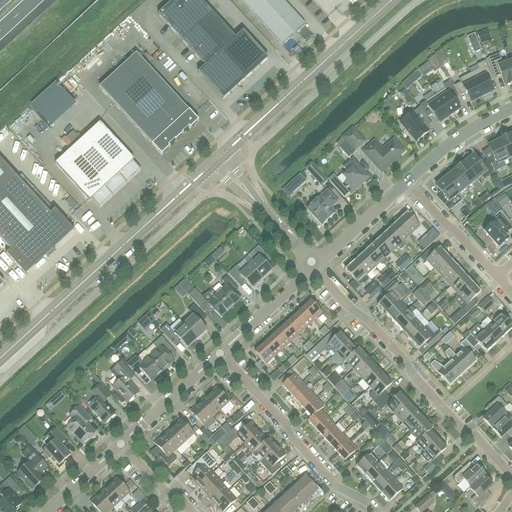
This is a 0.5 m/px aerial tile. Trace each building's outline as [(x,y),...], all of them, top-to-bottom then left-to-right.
[(173,0),(156,16),(204,68),(198,74),(222,100),(267,58),(243,33),(237,38),(202,0),(173,0)] [(282,0),(239,0),(282,45),(305,24),(282,0)] [(474,33),(467,37),(474,53),(481,50),(474,33)] [(78,79),(103,56),(95,48),(70,71),(78,79)] [(435,55),(441,64),(447,60),(441,51),(435,55)] [(165,58),(173,67),(179,62),(170,53),(165,58)] [(328,74),(347,57),(344,53),(324,69),(328,74)] [(152,145),(161,156),(170,148),(169,146),(175,141),(175,142),(183,134),(182,133),(188,128),(190,129),(199,121),(189,111),(188,111),(136,54),(99,88),(152,145)] [(495,77),(501,75),(505,86),(511,83),(511,69),(509,62),(503,64),(499,54),(488,58),(495,77)] [(428,62),(418,69),(423,77),(433,70),(434,71),(441,67),(434,56),(427,61),(428,62)] [(478,69),(470,73),(482,97),(483,97),(484,99),(490,95),(489,93),(493,91),(488,81),(492,79),(484,61),(476,65),(478,69)] [(470,73),(458,79),(460,82),(455,85),(461,95),(465,93),(470,103),(482,97),(470,73)] [(412,84),(407,78),(401,84),(406,90),(412,84)] [(445,88),(435,95),(449,116),(460,109),(454,100),(458,97),(449,81),(443,85),(445,88)] [(399,93),(403,98),(408,94),(404,89),(399,93)] [(386,100),(391,106),(401,97),(397,92),(394,95),(393,94),(386,100)] [(435,95),(419,105),(428,117),(432,114),(438,124),(449,116),(435,95)] [(431,124),(418,108),(413,112),(400,123),(415,142),(429,131),(426,128),(431,124)] [(21,116),(17,120),(24,128),(28,124),(21,116)] [(100,124),(56,165),(90,202),(91,200),(100,210),(141,171),(133,162),(134,161),(100,124)] [(342,137),(356,152),(366,142),(353,127),(342,137)] [(499,141),(508,159),(511,157),(511,140),(509,135),(499,141)] [(356,152),(342,137),(341,138),(340,140),(343,144),(339,147),(349,158),(356,152)] [(503,162),(508,159),(499,141),(488,146),(493,156),(487,160),(494,172),(505,166),(503,162)] [(400,155),(405,152),(402,149),(401,150),(393,142),(382,152),(374,143),(364,152),(381,170),(399,154),(400,155)] [(486,161),(480,165),(473,156),(464,163),(477,180),(482,176),(485,179),(493,172),(486,161)] [(24,169),(30,166),(25,157),(20,160),(24,169)] [(0,159),(0,239),(10,250),(6,254),(26,277),(27,276),(26,275),(73,231),(74,232),(75,232),(54,210),(50,214),(0,159)] [(342,184),(351,194),(364,182),(366,184),(372,178),(364,169),(362,170),(352,159),(343,167),(351,176),(342,184)] [(467,187),(477,180),(464,163),(454,171),(467,187)] [(327,180),(312,164),(305,169),(321,186),(327,180)] [(458,195),(467,187),(454,171),(445,178),(452,186),(458,195)] [(498,176),(494,185),(500,187),(504,179),(498,176)] [(452,186),(445,178),(436,186),(443,195),(438,200),(449,211),(453,207),(449,202),(453,198),(458,195),(452,186)] [(288,196),(294,191),(288,185),(283,190),(282,190),(288,196)] [(320,197),(307,208),(322,224),(335,213),(330,208),(336,202),(327,191),(320,197)] [(487,192),(479,198),(482,203),(491,197),(487,192)] [(504,193),(500,196),(496,198),(500,205),(508,199),(504,193)] [(477,199),(472,203),(476,208),(481,204),(477,199)] [(484,205),(493,215),(500,209),(492,199),(484,205)] [(471,212),(467,208),(461,213),(465,218),(471,212)] [(398,221),(411,234),(420,226),(407,212),(398,221)] [(483,232),(498,248),(508,239),(504,234),(510,229),(500,216),(492,221),(492,222),(483,232)] [(398,221),(389,229),(402,243),(411,234),(398,221)] [(402,243),(389,229),(380,237),(393,251),(402,243)] [(380,237),(371,245),(387,262),(384,259),(393,251),(380,237)] [(430,237),(421,245),(425,250),(434,241),(430,237)] [(371,245),(363,253),(375,267),(379,263),(381,265),(384,265),(387,262),(371,245)] [(249,266),(262,280),(272,271),(264,262),(269,257),(258,246),(248,255),(254,261),(249,266)] [(434,269),(448,257),(439,248),(434,252),(430,248),(420,258),(424,262),(426,260),(434,269)] [(363,253),(354,261),(369,277),(367,275),(375,267),(363,253)] [(209,258),(207,260),(209,263),(211,264),(215,260),(211,256),(209,258)] [(407,266),(412,262),(406,256),(401,260),(407,266)] [(448,257),(434,269),(442,278),(456,265),(448,257)] [(369,277),(354,261),(345,270),(357,283),(359,286),(361,284),(364,284),(369,280),(369,277)] [(400,273),(406,267),(401,261),(394,267),(400,273)] [(262,280),(249,266),(243,271),(237,265),(228,274),(239,285),(244,280),(252,289),(262,280)] [(464,274),(456,265),(442,278),(450,287),(464,274)] [(389,270),(383,276),(390,283),(396,277),(389,270)] [(403,282),(408,277),(404,272),(399,277),(403,282)] [(419,274),(413,279),(418,284),(423,279),(419,274)] [(464,274),(450,287),(458,296),(472,283),(464,274)] [(226,285),(217,294),(231,310),(235,307),(234,306),(240,300),(232,291),(230,289),(234,285),(226,276),(222,280),(226,285)] [(390,283),(383,276),(377,281),(384,288),(390,283)] [(187,290),(190,284),(181,281),(179,287),(187,290)] [(380,294),(384,299),(377,305),(386,314),(399,301),(403,298),(395,290),(399,286),(394,281),(380,294)] [(426,293),(433,287),(428,281),(420,287),(426,293)] [(364,291),(367,294),(372,299),(381,290),(376,285),(373,282),(364,291)] [(458,296),(466,304),(450,319),(455,325),(476,306),(471,301),(481,292),(472,283),(458,296)] [(433,287),(426,293),(432,299),(438,294),(432,288),(433,287)] [(191,292),(188,295),(194,301),(200,308),(203,305),(206,302),(207,301),(202,296),(195,288),(195,289),(191,292)] [(418,301),(425,294),(420,288),(412,295),(418,301)] [(271,294),(273,299),(281,294),(279,290),(271,294)] [(231,310),(217,294),(207,303),(221,318),(227,312),(228,313),(231,310)] [(425,294),(418,301),(423,307),(431,300),(425,294)] [(484,314),(494,304),(488,298),(478,307),(484,314)] [(303,309),(314,321),(322,313),(311,301),(303,309)] [(408,310),(399,301),(386,314),(394,323),(408,310)] [(442,310),(446,307),(442,302),(438,306),(442,310)] [(492,322),(504,336),(511,328),(511,326),(504,318),(510,312),(501,303),(497,311),(500,314),(492,322)] [(426,309),(432,315),(437,310),(432,304),(426,309)] [(184,324),(197,339),(207,330),(201,324),(207,318),(194,305),(188,310),(193,316),(184,324)] [(303,309),(295,316),(306,328),(314,321),(303,309)] [(476,309),(469,315),(472,319),(474,317),(474,318),(480,313),(476,309)] [(416,319),(408,310),(394,323),(402,332),(416,319)] [(149,320),(152,324),(155,321),(153,318),(154,316),(150,312),(145,316),(149,320)] [(139,322),(144,327),(150,322),(145,316),(139,322)] [(295,316),(287,323),(298,335),(306,328),(295,316)] [(416,319),(402,332),(410,341),(424,328),(416,319)] [(430,322),(424,328),(410,341),(418,350),(424,344),(429,349),(442,336),(430,322)] [(504,336),(492,322),(488,325),(486,323),(483,323),(479,326),(495,344),(504,336)] [(298,335),(287,323),(279,330),(290,342),(298,335)] [(197,339),(184,324),(174,333),(166,324),(160,331),(175,347),(181,341),(187,348),(197,339)] [(319,332),(323,337),(330,331),(325,326),(319,332)] [(470,335),(465,340),(473,348),(478,344),(486,352),(495,344),(479,326),(470,335)] [(127,332),(133,338),(137,335),(132,329),(127,332)] [(290,342),(279,330),(271,338),(282,350),(290,342)] [(462,336),(465,340),(470,335),(469,333),(467,331),(462,336)] [(450,332),(441,341),(445,345),(454,337),(450,332)] [(334,338),(330,334),(313,349),(319,355),(324,351),(327,353),(330,350),(335,354),(348,342),(340,333),(334,338)] [(153,345),(157,350),(149,357),(162,371),(174,361),(168,354),(173,349),(161,336),(153,345)] [(271,338),(263,345),(274,357),(282,350),(271,338)] [(122,344),(119,340),(111,348),(115,352),(122,344)] [(449,349),(468,370),(477,361),(470,355),(475,350),(473,348),(465,340),(460,344),(463,348),(455,356),(449,349)] [(303,347),(307,351),(314,346),(309,341),(303,347)] [(356,350),(348,342),(335,354),(342,363),(357,350),(356,350)] [(274,357),(263,345),(255,352),(266,365),(274,357)] [(357,350),(342,363),(343,363),(345,361),(353,370),(367,357),(359,348),(356,350),(357,350)] [(114,353),(110,349),(102,355),(107,360),(114,353)] [(319,355),(313,349),(306,356),(311,362),(312,363),(320,356),(319,355)] [(468,370),(449,349),(445,353),(449,361),(446,364),(459,378),(468,370)] [(428,353),(423,357),(427,362),(432,358),(428,353)] [(162,371),(149,357),(143,363),(136,355),(126,364),(139,378),(144,373),(151,381),(162,371)] [(287,361),(291,366),(298,360),(293,355),(287,361)] [(375,366),(367,357),(353,370),(361,379),(375,366)] [(123,404),(125,401),(127,403),(139,392),(129,382),(135,376),(121,361),(110,372),(119,381),(112,387),(117,392),(115,395),(115,397),(121,404),(123,404)] [(459,378),(446,364),(442,367),(434,361),(430,365),(437,373),(437,372),(450,386),(459,378)] [(383,375),(375,366),(361,379),(370,388),(383,375)] [(318,373),(312,367),(308,372),(313,378),(318,373)] [(281,375),(276,370),(269,377),(274,381),(281,375)] [(330,375),(325,370),(321,373),(326,378),(330,375)] [(341,381),(335,373),(327,379),(334,387),(341,381)] [(290,394),(302,383),(295,375),(282,386),(290,394)] [(383,375),(370,388),(372,391),(370,394),(369,397),(373,401),(376,405),(377,406),(387,396),(385,390),(392,384),(383,375)] [(302,383),(290,394),(297,402),(309,390),(302,383)] [(333,389),(327,383),(322,388),(328,394),(333,389)] [(91,392),(97,399),(89,407),(105,424),(115,414),(105,403),(111,397),(100,384),(91,392)] [(346,386),(339,392),(342,396),(349,389),(346,386)] [(216,387),(207,395),(221,410),(230,402),(216,387)] [(70,389),(67,391),(73,397),(76,395),(70,389)] [(309,390),(297,402),(304,409),(316,398),(309,390)] [(54,397),(59,403),(66,397),(61,391),(54,397)] [(350,393),(344,398),(349,403),(355,398),(350,393)] [(387,396),(377,406),(381,410),(386,406),(394,414),(408,402),(400,393),(393,399),(388,396),(387,396)] [(221,410),(207,395),(199,403),(212,418),(221,410)] [(507,406),(498,397),(485,410),(487,408),(491,412),(483,419),(492,429),(508,414),(503,409),(507,406)] [(324,407),(316,398),(304,409),(312,418),(320,410),(324,407)] [(408,402),(394,414),(402,423),(416,411),(408,402)] [(212,418),(199,403),(190,411),(203,426),(212,418)] [(66,429),(74,437),(76,436),(83,444),(94,433),(86,424),(90,419),(79,407),(73,413),(78,418),(66,429)] [(320,410),(312,418),(308,421),(315,429),(327,418),(320,410)] [(416,411),(402,423),(410,432),(424,419),(416,411)] [(234,425),(243,417),(239,412),(230,420),(234,425)] [(369,413),(367,414),(364,417),(363,419),(365,421),(371,428),(373,430),(379,424),(369,413)] [(511,418),(508,414),(492,429),(500,439),(509,431),(511,434),(511,435),(510,437),(511,437),(511,436),(511,418)] [(335,426),(327,418),(315,429),(323,437),(335,426)] [(342,418),(339,421),(346,428),(349,425),(342,418)] [(172,428),(185,442),(194,434),(181,419),(172,428)] [(432,428),(424,419),(410,432),(418,441),(416,443),(432,428)] [(361,426),(366,432),(371,428),(365,421),(361,426)] [(259,431),(251,422),(236,435),(244,444),(259,431)] [(224,431),(227,434),(232,430),(229,427),(226,424),(221,429),(224,431)] [(36,440),(24,426),(17,432),(30,445),(36,440)] [(335,426),(323,437),(330,445),(342,434),(335,426)] [(388,432),(382,426),(374,433),(379,438),(380,439),(388,432)] [(204,427),(200,431),(201,433),(208,440),(213,436),(204,427)] [(172,428),(163,436),(176,450),(185,442),(172,428)] [(432,428),(416,443),(424,452),(420,455),(438,439),(430,431),(433,429),(432,428)] [(51,457),(59,465),(70,455),(60,445),(66,440),(56,429),(45,439),(47,440),(43,443),(48,447),(43,452),(49,458),(51,457)] [(267,440),(259,431),(244,444),(252,453),(270,437),(267,440)] [(349,442),(342,434),(330,445),(337,453),(349,442)] [(396,442),(389,435),(384,439),(391,447),(396,442)] [(176,450),(163,436),(154,444),(157,446),(151,451),(159,460),(157,462),(162,467),(166,463),(169,467),(177,459),(172,454),(176,450)] [(225,436),(216,444),(223,451),(232,442),(225,436)] [(270,437),(252,453),(253,453),(252,454),(255,458),(259,454),(263,459),(278,446),(270,437)] [(380,439),(379,438),(370,446),(374,450),(383,442),(380,439)] [(420,455),(427,463),(431,459),(432,461),(440,454),(446,448),(442,444),(438,439),(420,455)] [(357,450),(349,442),(337,453),(345,461),(357,450)] [(393,449),(398,455),(405,448),(399,442),(393,449)] [(28,446),(22,452),(26,457),(32,451),(28,446)] [(263,459),(259,462),(272,476),(281,467),(277,463),(286,455),(278,446),(263,459)] [(399,459),(393,452),(388,457),(394,463),(399,459)] [(193,465),(198,471),(190,478),(198,487),(213,473),(209,469),(215,463),(206,453),(205,454),(200,459),(195,463),(193,465)] [(226,455),(225,453),(220,458),(225,463),(229,458),(226,455)] [(242,463),(247,458),(243,453),(234,461),(238,466),(242,463)] [(364,475),(378,463),(370,453),(356,466),(364,475)] [(409,457),(406,453),(401,457),(404,461),(409,457)] [(37,456),(29,463),(17,473),(32,490),(45,478),(40,473),(47,467),(38,457),(37,456)] [(185,469),(190,465),(187,461),(182,466),(185,469)] [(291,462),(280,473),(287,480),(298,469),(291,462)] [(0,471),(6,477),(10,474),(0,463),(0,471)] [(378,463),(364,475),(373,484),(386,471),(378,463)] [(432,465),(430,463),(426,467),(423,470),(425,472),(427,474),(431,471),(434,467),(432,465)] [(485,475),(476,465),(468,473),(463,468),(453,477),(458,483),(467,492),(470,489),(471,488),(485,475)] [(386,471),(373,484),(381,493),(395,480),(390,475),(393,472),(390,469),(387,472),(386,471)] [(213,473),(198,487),(206,495),(221,482),(213,473)] [(471,488),(470,489),(476,495),(471,500),(480,509),(485,504),(479,498),(493,486),(484,477),(485,475),(471,488)] [(306,477),(297,484),(310,498),(314,494),(318,498),(323,493),(316,486),(315,487),(306,477)] [(420,482),(416,477),(415,477),(411,480),(416,485),(420,482)] [(0,486),(0,495),(1,497),(4,500),(0,502),(0,511),(15,511),(14,511),(23,503),(12,491),(17,486),(10,478),(2,485),(0,486)] [(108,486),(121,501),(130,492),(117,478),(108,486)] [(403,489),(395,480),(381,493),(389,502),(403,489)] [(221,482),(206,495),(214,504),(229,491),(221,482)] [(270,482),(263,488),(270,495),(276,490),(270,482)] [(142,497),(149,492),(142,484),(135,489),(142,497)] [(245,488),(251,495),(256,490),(251,484),(245,488)] [(297,484),(289,492),(305,510),(309,506),(305,502),(310,498),(297,484)] [(121,501),(108,486),(99,494),(112,509),(121,501)] [(223,511),(237,500),(229,491),(214,504),(221,511),(223,511)] [(289,492),(280,500),(291,511),(294,511),(298,509),(300,511),(302,511),(305,510),(289,492)] [(108,511),(112,509),(99,494),(90,502),(98,511),(108,511)] [(419,511),(422,511),(433,502),(427,496),(415,507),(419,511)] [(138,511),(150,502),(145,497),(131,511),(138,511)] [(253,498),(247,503),(254,511),(259,505),(253,498)] [(291,511),(280,500),(272,507),(276,511),(291,511)]
